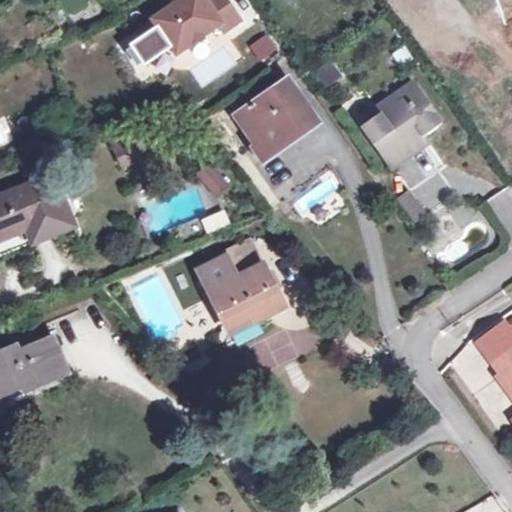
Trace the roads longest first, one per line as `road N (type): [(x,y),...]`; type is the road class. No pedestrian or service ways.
road 1 (residential): [(511,482),(411,345),(422,317),(511,257)]
road 2 (unknown): [(473,429),(426,442),(316,511)]
